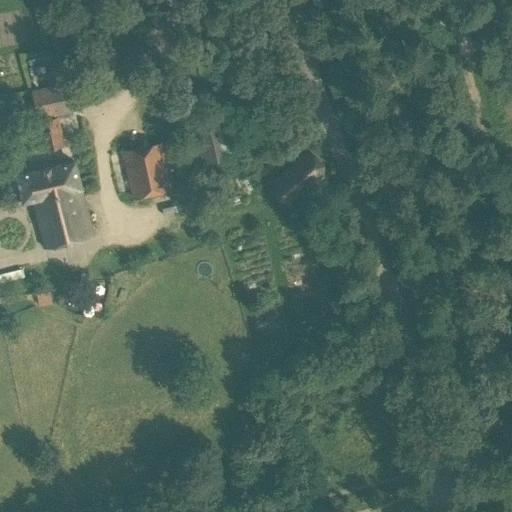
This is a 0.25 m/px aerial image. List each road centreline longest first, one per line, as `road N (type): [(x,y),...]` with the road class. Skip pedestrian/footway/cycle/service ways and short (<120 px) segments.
road 1 (unclassified): [(469,511),(293,0)]
road 2 (track): [(208,0),(104,126),(112,225),(75,254),(0,269)]
road 3 (track): [(511,475),(361,511)]
